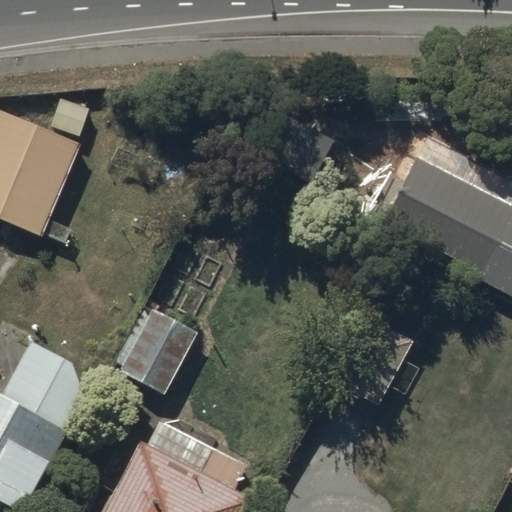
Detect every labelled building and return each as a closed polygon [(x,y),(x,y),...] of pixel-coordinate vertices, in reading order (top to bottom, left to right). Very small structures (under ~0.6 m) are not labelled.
[(81,154),(0,119),(0,226),(42,245),(81,154)] [(511,294),(511,201),(418,152),(386,213),(479,262),(473,274),(511,294)] [(195,329),(153,307),(121,367),(163,389),(195,329)] [(371,326),(336,395),(376,415),(411,346),(371,326)] [(0,511),(8,511),(83,363),(21,332),(0,373),(0,511)] [(134,431),(93,511),(233,511),(246,487),(134,431)]
